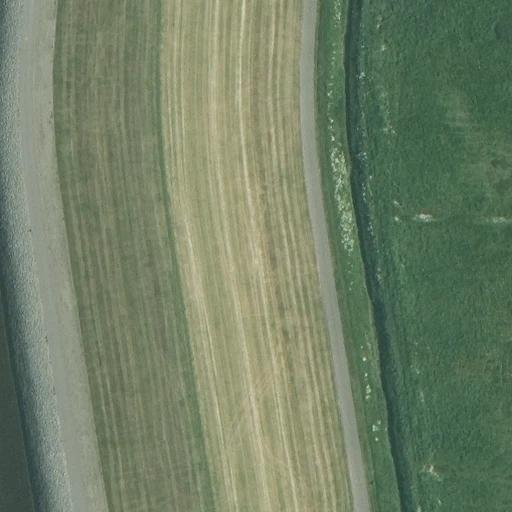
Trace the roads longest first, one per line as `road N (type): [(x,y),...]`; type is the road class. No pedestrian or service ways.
road 1 (track): [(31,0),(26,125),(83,511)]
road 2 (track): [(365,511),(314,176),(312,0)]
